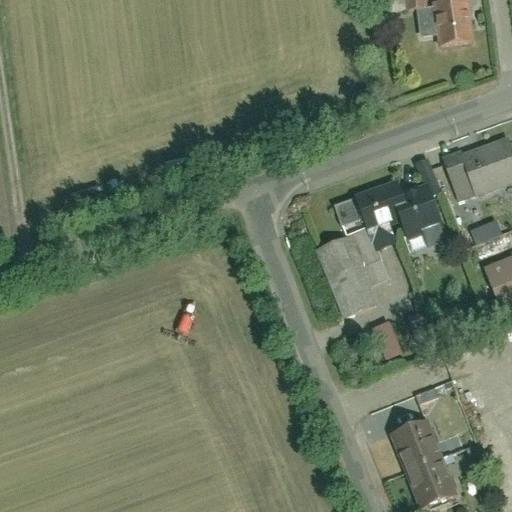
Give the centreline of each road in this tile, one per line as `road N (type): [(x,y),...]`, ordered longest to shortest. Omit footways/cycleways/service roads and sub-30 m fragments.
road 1 (residential): [(252,198),(375,511)]
road 2 (residential): [(252,198),(511,100)]
road 3 (unclassified): [(231,206),(0,288)]
